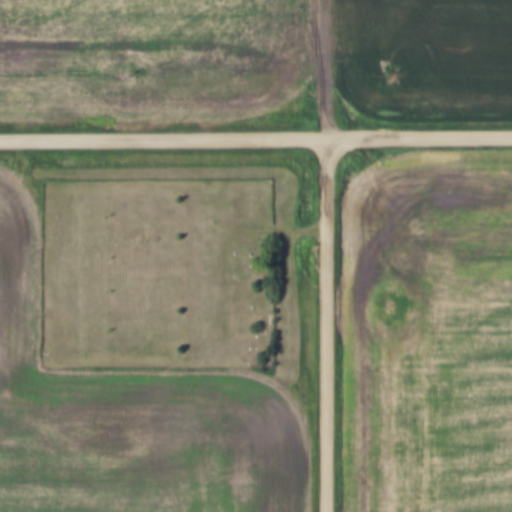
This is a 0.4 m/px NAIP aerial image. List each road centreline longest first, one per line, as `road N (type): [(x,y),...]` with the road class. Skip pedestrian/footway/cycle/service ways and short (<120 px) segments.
road 1 (residential): [(0,136),(511,133)]
road 2 (residential): [(326,511),(327,134)]
road 3 (track): [(327,134),(324,0)]
